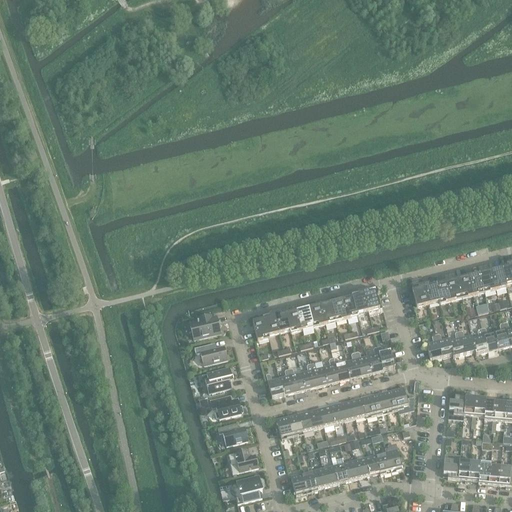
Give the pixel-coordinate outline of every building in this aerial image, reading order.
[(501,268),(506,290),(507,290),(506,287),(511,285),(511,265),(501,268)] [(490,273),(495,293),(506,290),(501,268),(500,268),(501,271),(490,273)] [(479,276),(484,295),(495,293),(490,273),(479,276)] [(468,279),(473,298),(484,295),(479,276),(468,279)] [(473,298),(468,279),(457,282),(462,301),(473,298)] [(462,301),(457,282),(446,284),(451,304),(462,301)] [(435,285),(440,307),(451,304),(446,284),(436,287),(435,284),(435,285)] [(435,285),(423,287),(428,307),(439,304),(439,307),(440,307),(435,285)] [(428,307),(423,287),(412,290),(417,310),(428,307)] [(363,294),(368,314),(369,318),(381,315),(375,291),(363,294)] [(368,314),(363,294),(352,297),(352,300),(353,299),(357,316),(358,316),(368,314)] [(342,302),(347,322),(358,319),(358,316),(357,316),(353,299),(352,300),(342,302)] [(331,305),(336,324),(347,322),(342,302),(331,305)] [(320,308),(325,327),(336,324),(331,305),(320,308)] [(320,308),(308,311),(313,330),(325,327),(320,308)] [(308,311),(297,313),(302,333),(313,330),(308,311)] [(279,336),(290,333),(291,333),(286,316),(287,316),(286,313),(275,316),(279,336)] [(302,333),(297,313),(287,316),(286,316),(291,333),(290,333),(291,336),(302,333)] [(279,336),(275,316),(263,319),(264,322),(268,338),(269,338),(279,336)] [(190,325),(194,342),(216,337),(215,335),(220,334),(217,318),(211,320),(211,317),(198,320),(199,323),(190,325)] [(264,322),(253,325),(258,344),(270,341),(269,338),(268,338),(264,322)] [(509,349),(503,325),(500,326),(499,328),(501,332),(494,334),(498,352),(509,349)] [(503,325),(509,349),(511,348),(511,329),(509,330),(508,326),(506,325),(503,325)] [(481,331),(487,355),(498,352),(494,334),(487,336),(486,331),(484,330),(481,331)] [(479,338),(473,339),(472,340),(476,355),(475,355),(476,358),(487,355),(481,331),(478,332),(477,333),(479,338)] [(461,333),(459,334),(465,358),(475,355),(476,355),(472,340),(473,339),(472,337),(464,339),(463,334),(461,333)] [(456,341),(450,342),(449,343),(453,358),(452,358),(453,361),(465,358),(459,334),(456,334),(455,336),(456,341)] [(436,337),(442,361),(452,358),(453,358),(449,343),(450,342),(449,340),(442,342),(440,337),(439,336),(436,337)] [(442,361),(436,337),(433,337),(432,339),(433,344),(426,346),(430,364),(442,361)] [(201,355),(204,368),(228,363),(224,348),(214,351),(212,346),(195,350),(196,356),(201,355)] [(368,358),(372,376),(383,373),(377,349),(374,350),(373,352),(375,356),(368,358)] [(377,349),(383,373),(395,370),(390,352),(383,354),(382,350),(380,349),(377,349)] [(358,354),(355,355),(361,379),(372,376),(368,358),(361,360),(360,355),(358,354)] [(352,362),(345,364),(350,382),(361,379),(355,355),(352,355),(351,357),(352,362)] [(330,367),(323,369),(328,387),(339,384),(333,360),(330,361),(329,363),(330,367)] [(333,360),(339,384),(350,382),(345,364),(339,365),(338,361),(336,360),(333,360)] [(313,365),(311,366),(317,390),(328,387),(323,369),(316,371),(315,366),(313,365)] [(301,375),(306,393),(317,390),(311,366),(308,367),(307,368),(308,373),(301,375)] [(208,390),(209,396),(231,391),(230,384),(234,383),(232,377),(231,377),(229,371),(207,376),(209,383),(205,384),(207,390),(208,390)] [(286,378),(279,380),(283,398),(295,396),(289,371),(286,372),(285,374),(286,378)] [(291,371),(289,371),(295,396),(306,393),(301,375),(294,376),(293,372),(291,371)] [(283,398),(279,380),(272,382),(271,377),(269,376),(266,377),(268,383),(267,383),(272,401),(283,398)] [(393,393),(398,413),(399,417),(414,413),(414,399),(406,401),(404,390),(393,393)] [(382,395),(387,416),(398,413),(393,393),(382,395)] [(372,398),(377,419),(387,416),(382,395),(372,398)] [(377,419),(372,398),(361,400),(366,419),(365,419),(366,421),(377,419)] [(464,418),(466,399),(455,398),(454,404),(449,404),(448,422),(463,423),(464,418)] [(219,421),(220,422),(241,417),(241,415),(243,414),(242,408),(239,409),(238,403),(231,405),(230,399),(211,403),(213,410),(216,409),(218,414),(215,415),(217,421),(219,421)] [(472,425),(476,425),(476,419),(474,419),(476,400),(466,399),(464,418),(472,419),(472,425)] [(351,403),(355,422),(365,419),(366,419),(361,400),(351,403)] [(476,419),(484,420),(486,403),(486,401),(476,400),(474,419),(476,419)] [(340,406),(345,425),(355,422),(351,403),(340,406)] [(492,423),(492,429),(496,429),(496,423),(494,423),(496,404),(486,403),(484,420),(484,422),(492,423)] [(496,423),(504,424),(506,405),(496,404),(494,423),(496,423)] [(329,408),(334,427),(345,425),(340,406),(329,408)] [(329,408),(319,411),(324,430),(334,427),(329,408)] [(324,430),(319,411),(308,414),(313,432),(324,430)] [(313,432),(308,414),(298,416),(303,435),(313,432)] [(287,419),(293,440),(304,437),(303,435),(298,416),(287,419)] [(293,440),(287,419),(276,422),(282,442),(293,440)] [(223,435),(227,449),(248,444),(244,429),(236,431),(234,426),(218,430),(219,436),(223,435)] [(369,430),(370,438),(377,437),(376,432),(375,432),(375,429),(369,430)] [(449,431),(447,446),(452,447),(455,432),(449,431)] [(337,440),(339,446),(347,444),(345,438),(337,440)] [(339,446),(337,440),(330,441),(332,448),(339,446)] [(386,455),(391,475),(402,473),(400,465),(404,464),(403,459),(399,460),(396,447),(389,449),(390,452),(385,453),(386,455)] [(236,462),(240,475),(259,470),(255,457),(250,459),(248,452),(234,456),(236,462)] [(380,476),(380,478),(391,475),(386,455),(375,457),(380,476)] [(370,479),(380,476),(375,457),(365,460),(370,479)] [(448,481),(458,482),(460,463),(460,458),(445,457),(443,477),(448,477),(448,481)] [(365,460),(354,463),(359,481),(370,479),(365,460)] [(479,484),(478,484),(478,486),(485,487),(485,489),(489,489),(490,468),(491,463),(481,462),(481,465),(480,467),(479,484)] [(354,463),(344,465),(348,484),(359,481),(354,463)] [(465,484),(468,485),(470,464),(460,463),(458,482),(465,483),(465,484)] [(470,464),(468,485),(471,485),(472,483),(478,484),(479,484),(480,467),(481,465),(470,464)] [(344,465),(333,468),(338,487),(348,484),(344,465)] [(323,470),(327,489),(338,487),(333,468),(323,470)] [(490,468),(489,489),(492,489),(492,487),(499,488),(500,469),(490,468)] [(506,490),(509,491),(511,470),(500,469),(499,488),(506,489),(506,490)] [(308,474),(302,476),(307,496),(318,494),(318,492),(317,492),(312,473),(311,470),(307,470),(308,474)] [(323,470),(312,473),(317,492),(318,492),(327,489),(323,470)] [(307,496),(302,476),(291,478),(296,499),(307,496)] [(236,500),(238,507),(262,501),(261,494),(262,494),(261,490),(262,489),(263,489),(264,488),(265,487),(265,486),(265,485),(265,484),(265,483),(264,482),(263,481),(262,481),(262,480),(261,480),(260,480),(259,480),(259,479),(238,484),(238,486),(233,487),(232,488),(231,489),(231,491),(231,492),(231,494),(232,495),(235,497),(236,498),(236,500)]
